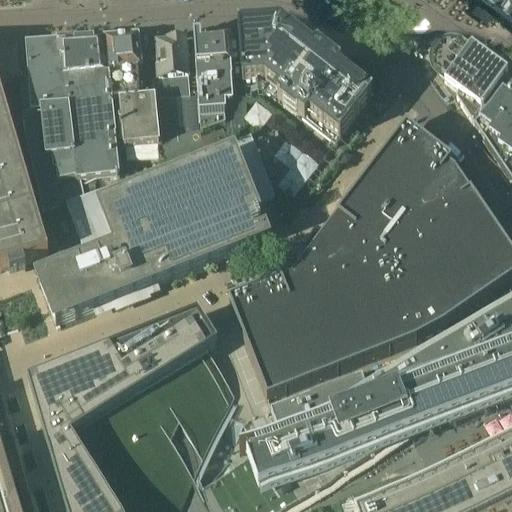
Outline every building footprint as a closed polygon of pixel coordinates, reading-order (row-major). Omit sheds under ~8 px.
[(483,0),(478,7),(495,18),(510,0),(483,0)] [(511,0),(510,0),(495,18),(511,30),(511,0)] [(267,34),(239,36),(242,87),(264,85),(281,98),(278,102),(278,101),(277,102),(284,107),(283,110),(295,119),(298,118),(304,123),(304,125),(336,150),(340,144),(370,105),(372,104),(339,78),(338,78),(339,73),(317,56),(313,58),(312,58),(280,33),(267,34)] [(209,38),(193,39),(198,103),(199,116),(201,136),(222,128),(222,122),(243,121),(242,103),(233,104),(231,81),(228,41),(210,42),(209,38)] [(181,40),(170,41),(167,46),(167,47),(156,48),(158,72),(156,72),(157,85),(189,83),(185,45),(181,40)] [(118,96),(118,99),(125,98),(125,94),(143,92),(137,44),(105,46),(111,97),(118,96)] [(434,70),(455,101),(474,129),(486,117),(486,116),(489,111),(502,93),(497,90),(507,76),(471,49),(469,52),(463,47),(455,44),(445,44),(439,47),(434,55),(432,63),(434,70)] [(94,183),(120,180),(111,97),(105,46),(28,52),(33,116),(22,116),(23,128),(43,216),(65,211),(64,206),(95,195),(94,183)] [(0,53),(0,275),(4,274),(37,264),(48,261),(0,95),(0,85),(3,85),(20,83),(17,53),(0,53)] [(188,84),(157,86),(158,103),(190,101),(188,84)] [(494,159),(511,185),(511,94),(510,98),(508,96),(507,98),(505,97),(492,114),(489,111),(486,116),(486,117),(474,129),(494,159)] [(138,97),(125,98),(118,99),(124,153),(159,149),(155,103),(139,105),(138,97)] [(243,121),(222,122),(222,128),(225,127),(226,134),(223,135),(227,147),(245,141),(243,121)] [(452,166),(407,131),(337,221),(338,221),(315,251),(291,281),(282,285),(282,284),(228,305),(234,319),(267,405),(415,347),(443,332),(489,301),(493,306),(511,292),(511,289),(510,287),(511,285),(511,258),(471,197),(470,198),(455,176),(448,171),(452,166)] [(230,156),(228,149),(223,135),(201,143),(206,157),(209,164),(230,156)] [(39,287),(56,330),(140,297),(224,263),(266,246),(265,243),(252,209),(263,205),(274,201),(251,141),(228,149),(230,156),(209,164),(206,157),(66,208),(88,267),(39,287)] [(511,304),(480,325),(479,323),(419,361),(416,357),(350,382),(350,384),(270,414),(275,426),(276,425),(279,434),(283,432),(286,439),(251,452),(251,454),(254,453),(257,457),(249,460),(251,464),(247,465),(247,466),(217,486),(197,498),(205,511),(289,511),(373,459),(511,406),(511,304)] [(194,337),(185,322),(56,373),(58,378),(28,390),(64,511),(156,511),(193,489),(203,469),(234,401),(206,356),(216,350),(203,331),(194,337)] [(511,511),(511,437),(444,472),(419,484),(406,490),(393,495),(380,500),(354,511),(511,511)]
